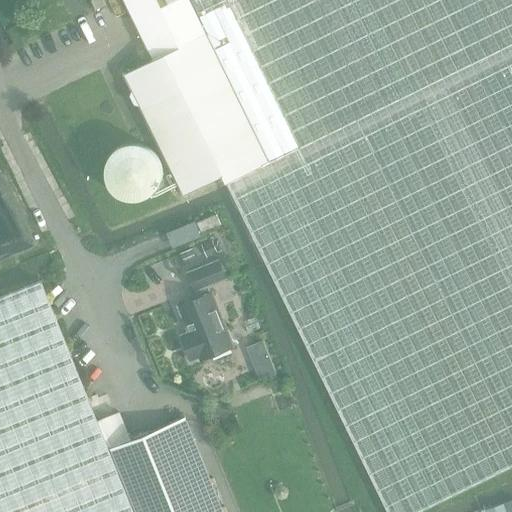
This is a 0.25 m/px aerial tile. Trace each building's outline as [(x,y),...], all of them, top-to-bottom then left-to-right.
[(200,17),(191,0),(123,0),(153,61),(124,74),(133,92),(132,92),(130,97),(135,105),(139,107),(140,106),(184,196),(224,176),(228,183),(298,147),(227,3),(200,17)] [(511,0),(191,0),(200,17),(227,3),(298,147),(228,183),(388,511),(419,511),(511,466),(511,0)] [(217,216),(200,223),(198,224),(202,233),(204,232),(221,226),(217,216)] [(209,258),(218,254),(213,241),(203,245),(209,258)] [(204,360),(237,347),(216,294),(215,295),(212,287),(230,280),(223,262),(193,274),(200,291),(201,291),(204,299),(183,307),(193,334),(186,336),(196,362),(203,359),(204,360)] [(107,448),(40,282),(0,298),(0,511),(224,511),(187,417),(107,448)] [(256,318),(245,322),(249,333),(260,329),(256,318)] [(276,375),(272,364),(258,369),(262,381),(276,375)] [(275,395),(285,391),(281,381),(271,386),(275,395)] [(511,511),(511,501),(482,511),(511,511)]
